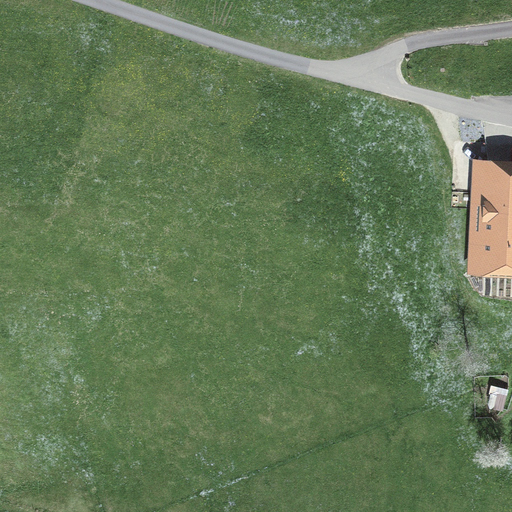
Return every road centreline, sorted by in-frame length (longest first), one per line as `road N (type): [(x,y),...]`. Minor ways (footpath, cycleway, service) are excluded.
road 1 (track): [(511,27),(399,45),(340,74)]
road 2 (track): [(511,115),(340,74)]
